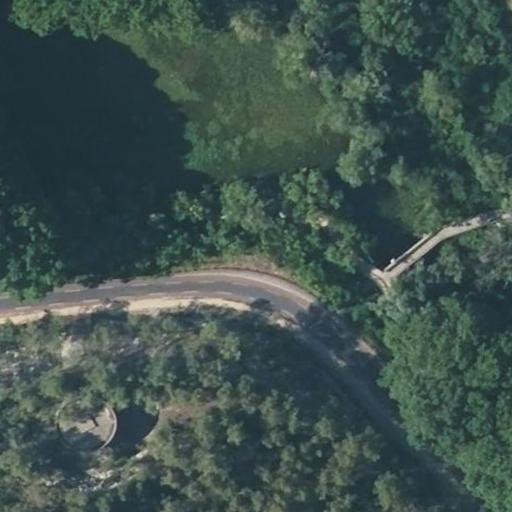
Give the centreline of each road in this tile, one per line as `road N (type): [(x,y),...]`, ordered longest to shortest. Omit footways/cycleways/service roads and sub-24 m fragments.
road 1 (tertiary): [(0,305),(199,286),(279,301),(346,346),(480,487),(511,509)]
road 2 (track): [(436,511),(356,458),(249,408),(182,402),(157,406),(130,424)]
